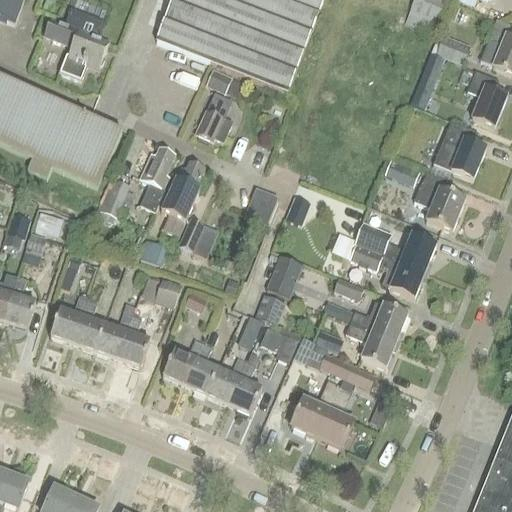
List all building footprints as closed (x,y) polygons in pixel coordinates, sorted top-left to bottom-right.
[(0,0),(0,23),(14,29),(24,0),(0,0)] [(209,67),(286,98),(324,0),(173,0),(156,46),(209,67)] [(458,26),(462,15),(454,12),(450,23),(458,26)] [(80,86),(86,70),(98,74),(108,48),(97,44),(103,27),(102,26),(101,29),(70,17),(71,15),(69,14),(62,31),(49,27),(44,40),(72,51),(68,61),(65,60),(59,78),(80,86)] [(487,44),(501,50),(492,72),(511,80),(511,30),(495,24),(487,44)] [(435,60),(461,70),(469,50),(443,40),(435,60)] [(429,58),(415,92),(429,98),(443,64),(429,58)] [(449,93),(462,98),(471,75),(459,70),(449,93)] [(231,82),(212,74),(205,90),(224,99),(231,82)] [(474,76),(466,96),(480,102),(471,124),(493,133),(506,102),(494,97),(498,86),(474,76)] [(0,148),(32,163),(27,173),(46,182),(51,171),(96,191),(121,136),(89,122),(0,82),(0,148)] [(214,98),(207,112),(208,112),(206,116),(195,140),(211,147),(213,144),(222,148),(232,127),(223,123),(231,106),(214,98)] [(472,185),(485,154),(473,149),(478,138),(450,126),(432,169),(472,185)] [(150,159),(139,184),(149,189),(139,211),(154,217),(164,195),(162,195),(168,181),(165,180),(174,160),(158,153),(155,161),(150,159)] [(169,198),(161,216),(169,219),(162,235),(177,241),(184,226),(198,195),(195,193),(204,174),(188,167),(185,174),(180,172),(169,198)] [(398,185),(413,191),(419,177),(403,171),(398,185)] [(464,206),(449,200),(454,188),(425,177),(421,188),(413,207),(430,214),(425,226),(451,237),(464,206)] [(119,186),(115,184),(100,221),(114,227),(129,190),(119,186)] [(295,202),(286,223),(297,228),(301,219),(306,206),(295,202)] [(40,218),(35,236),(57,242),(62,225),(40,218)] [(25,244),(30,225),(10,219),(4,238),(25,244)] [(189,226),(178,251),(197,260),(204,244),(200,242),(204,232),(189,226)] [(381,260),(386,249),(385,249),(389,239),(362,228),(354,249),(355,250),(381,260)] [(41,257),(46,242),(29,238),(25,252),(41,257)] [(404,256),(386,249),(381,260),(424,278),(435,251),(410,241),(404,256)] [(161,251),(145,245),(138,265),(155,270),(161,251)] [(413,304),(424,278),(381,260),(355,250),(349,265),(376,276),(377,272),(395,279),(388,294),(413,304)] [(265,295),(288,304),(302,271),(279,261),(265,295)] [(70,263),(67,270),(77,274),(80,266),(70,263)] [(0,287),(0,327),(3,328),(16,283),(5,280),(3,289),(0,287)] [(21,297),(25,286),(16,283),(3,328),(26,335),(34,307),(18,302),(19,297),(21,297)] [(154,306),(153,308),(172,314),(180,289),(161,283),(160,287),(154,306)] [(229,284),(223,297),(233,301),(239,288),(229,284)] [(333,297),(357,307),(362,294),(338,284),(333,297)] [(190,297),(184,311),(200,318),(206,305),(190,297)] [(284,308),(262,299),(254,322),(276,330),(284,308)] [(49,342),(72,350),(87,306),(79,303),(75,314),(78,315),(76,321),(59,315),(49,342)] [(72,350),(94,358),(104,330),(87,324),(89,319),(92,320),(96,309),(87,306),(72,350)] [(353,317),(349,328),(396,347),(406,321),(374,308),(368,323),(353,317)] [(340,311),(335,323),(349,328),(353,317),(340,311)] [(121,336),(117,335),(104,330),(94,358),(116,365),(132,321),(123,318),(119,330),(123,331),(121,336)] [(140,324),(132,321),(116,365),(139,373),(149,346),(131,340),(133,334),(136,336),(140,324)] [(250,322),(244,336),(256,341),(262,327),(250,322)] [(349,328),(344,340),(366,349),(360,364),(385,374),(396,347),(349,328)] [(259,350),(278,358),(275,364),(288,369),(298,347),(266,334),(259,350)] [(210,336),(205,347),(214,351),(219,340),(210,336)] [(162,382),(184,392),(203,349),(194,345),(187,362),(173,355),(162,382)] [(300,346),(293,363),(305,368),(313,352),(300,346)] [(184,392),(205,401),(217,375),(204,369),(211,353),(203,349),(184,392)] [(250,359),(246,368),(254,372),(258,363),(250,359)] [(348,370),(325,359),(318,374),(330,380),(341,384),(348,370)] [(227,411),(246,368),(237,365),(230,381),(217,375),(205,401),(227,411)] [(254,372),(246,368),(227,411),(249,421),(260,394),(247,388),(254,372)] [(375,382),(348,370),(341,384),(353,390),(369,396),(375,382)] [(330,380),(327,387),(338,392),(341,384),(330,380)] [(341,384),(338,392),(350,397),(353,390),(341,384)] [(315,443),(338,392),(327,387),(320,403),(324,405),(321,413),(302,404),(290,432),(315,443)] [(315,443),(341,455),(353,427),(342,422),(345,415),(342,414),(350,397),(338,392),(315,443)] [(386,430),(394,408),(383,404),(375,425),(386,430)] [(511,511),(511,420),(475,511),(511,511)] [(9,511),(17,511),(27,487),(4,478),(0,489),(0,511),(3,511),(5,510),(9,511)] [(71,511),(75,503),(53,493),(44,511),(71,511)] [(94,511),(75,503),(71,511),(94,511)]
